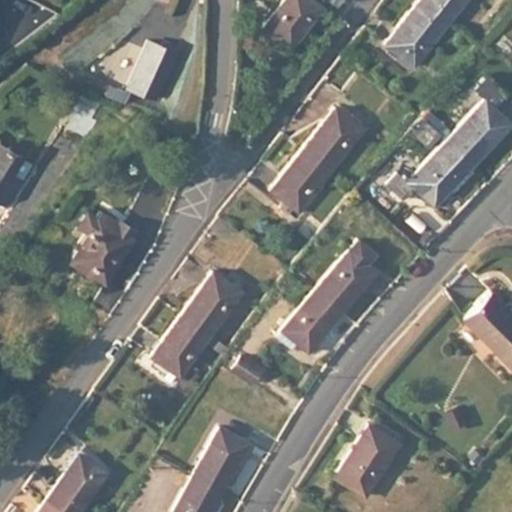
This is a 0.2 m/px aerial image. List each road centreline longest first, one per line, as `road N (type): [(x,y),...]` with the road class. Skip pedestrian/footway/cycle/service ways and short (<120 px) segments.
road 1 (tertiary): [(258,511),(350,363),(508,179)]
road 2 (residential): [(0,489),(163,262),(206,178)]
road 3 (residential): [(206,178),(264,140),(369,0)]
road 4 (residential): [(206,178),(223,45),(220,0)]
